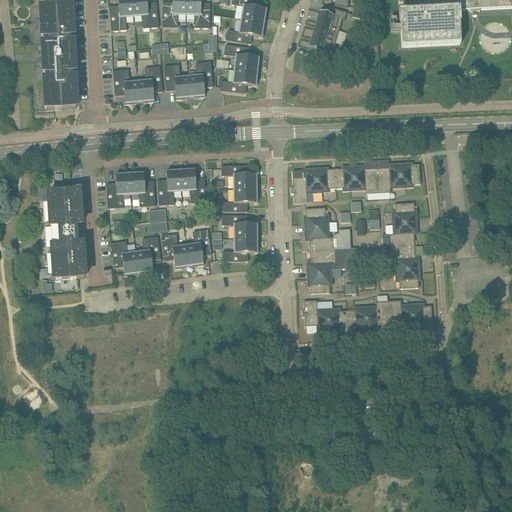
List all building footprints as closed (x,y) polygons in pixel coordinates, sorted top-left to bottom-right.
[(125,19),(134,18),(132,0),(117,0),(119,7),(109,8),(111,33),(127,32),(125,19)] [(132,0),(134,18),(142,17),(143,30),(158,29),(156,4),(146,5),(146,0),(132,0)] [(178,16),(186,16),(186,0),(172,0),(172,4),(163,4),(162,29),(178,29),(178,16)] [(186,0),(186,16),(194,16),(194,30),(210,30),(210,5),(200,5),(200,0),(186,0)] [(243,8),(241,21),(263,25),(264,18),(265,19),(267,11),(257,9),(258,1),(255,0),(232,0),(231,6),(243,8)] [(346,0),(329,0),(335,0),(334,7),(348,8),(348,0),(346,0)] [(402,27),(403,46),(458,43),(457,25),(460,24),(459,11),(511,8),(511,0),(399,0),(399,4),(404,4),(405,12),(399,12),(399,27),(402,27)] [(46,111),(76,109),(71,7),(41,8),(46,111)] [(355,7),(353,15),(361,17),(363,9),(355,7)] [(316,25),(339,32),(342,21),(344,21),(347,14),(334,10),(332,16),(319,13),(316,25)] [(305,45),(317,12),(312,11),(301,44),(305,45)] [(263,25),(241,21),(239,34),(227,32),(225,42),(251,46),(252,37),(262,39),(263,31),(262,31),(263,25)] [(312,37),(335,44),(339,32),(316,25),(312,37)] [(335,44),(312,37),(308,50),(320,54),(318,60),(331,64),(333,57),(331,56),(335,44)] [(236,58),(234,70),(257,73),(258,67),(259,59),(249,58),(250,49),(225,46),(224,56),(236,58)] [(341,63),(351,67),(353,57),(344,54),(341,63)] [(188,79),(190,99),(197,98),(197,99),(204,99),(203,89),(213,88),(211,63),(195,65),(196,78),(188,79)] [(184,99),(190,99),(188,79),(180,80),(179,66),(163,68),(166,93),(175,92),(176,101),(184,101),(184,99)] [(146,83),(138,84),(139,104),(146,103),(146,104),(153,103),(153,94),(162,93),(160,68),(144,70),(146,83)] [(256,80),(257,73),(234,70),(233,83),(221,82),(220,92),(245,95),(246,86),(256,88),(257,80),(256,80)] [(139,104),(138,84),(129,84),(128,71),(113,73),(115,98),(125,97),(126,106),(133,105),(133,104),(139,104)] [(376,162),(378,194),(390,194),(390,189),(412,188),(412,185),(420,185),(419,166),(411,166),(411,165),(388,166),(388,161),(376,162)] [(342,170),(335,170),(336,190),(343,189),(343,192),(365,191),(366,195),(378,194),(376,162),(365,163),(365,167),(342,169),(342,170)] [(234,190),(256,190),(256,184),(257,184),(257,176),(247,176),(247,167),(221,167),(221,178),(234,178),(234,190)] [(336,190),(335,170),(327,171),(327,169),(304,171),(292,172),(293,179),(293,188),(291,189),(291,195),(294,195),(294,204),(307,203),(306,194),(329,193),(329,190),(336,190)] [(180,173),(181,192),(190,192),(190,205),(206,204),(204,179),(195,180),(194,170),(186,171),(187,172),(180,173)] [(173,193),(181,192),(180,173),(174,173),(174,172),(166,172),(167,181),(157,182),(159,207),(174,206),(173,193)] [(136,176),(129,176),(131,196),(139,195),(139,209),(155,208),(154,182),(144,183),(143,174),(136,174),(136,176)] [(123,196),(131,196),(129,176),(123,176),(123,175),(115,176),(116,185),(106,185),(108,211),(123,210),(123,196)] [(54,281),(84,279),(78,192),(48,194),(48,188),(37,188),(38,209),(49,208),(54,281)] [(256,190),(234,190),(234,203),(222,203),(222,214),(247,213),(247,205),(257,204),(257,197),(256,197),(256,190)] [(360,203),(351,203),(351,213),(361,213),(360,203)] [(390,236),(390,248),(415,247),(414,237),(418,237),(417,211),(414,211),(414,205),(395,206),(395,213),(391,213),(393,236),(390,236)] [(308,243),(309,253),(335,251),(351,250),(350,230),(338,231),(338,239),(331,239),(329,216),(325,216),(325,209),(306,211),(306,217),(303,218),(305,243),(308,243)] [(378,211),(368,212),(369,231),(379,231),(378,211)] [(340,223),(351,222),(350,213),(340,213),(340,223)] [(234,227),(234,240),(256,240),(256,234),(257,233),(257,226),(247,226),(247,217),(222,217),(222,227),(234,227)] [(356,231),(365,231),(365,220),(356,220),(356,231)] [(506,233),(505,222),(495,222),(496,234),(506,233)] [(186,248),(189,267),(195,267),(195,268),(203,267),(202,258),(211,256),(208,231),(193,234),(194,247),(186,248)] [(499,247),(508,246),(506,235),(498,237),(499,247)] [(183,268),(189,267),(186,248),(178,249),(176,236),(161,238),(164,263),(174,261),(175,271),(183,269),(183,268)] [(144,254),(136,255),(138,274),(145,274),(145,275),(152,274),(151,265),(161,263),(157,238),(142,240),(144,254)] [(256,246),(256,240),(234,240),(234,253),(222,253),(222,263),(248,263),(248,254),(258,254),(258,246),(256,246)] [(132,275),(138,274),(136,255),(128,256),(126,243),(110,245),(114,270),(123,268),(125,278),(132,277),(132,275)] [(303,252),(302,244),(295,245),(295,252),(303,252)] [(415,257),(415,247),(390,248),(391,261),(394,260),(396,284),(399,284),(400,290),(419,289),(418,282),(421,282),(419,257),(415,257)] [(336,264),(335,251),(309,253),(310,263),(306,264),(308,289),(309,289),(310,296),(330,294),(329,288),(333,287),(331,264),(336,264)] [(382,263),(383,276),(391,276),(390,262),(382,263)] [(365,289),(375,289),(374,279),(364,279),(365,289)] [(346,295),(355,294),(355,285),(345,285),(346,295)] [(341,332),(348,332),(347,313),(341,313),(341,309),(317,311),(317,302),(304,303),(304,312),(302,312),(302,319),(305,318),(305,328),(316,327),(317,336),(342,334),(341,332)] [(401,302),(389,303),(390,328),(400,327),(401,331),(426,330),(426,328),(433,327),(432,307),(424,308),(424,305),(401,306),(401,302)] [(380,328),(390,328),(389,303),(376,303),(376,307),(353,309),(353,312),(347,313),(348,332),(354,331),(354,334),(380,333),(380,328)]
